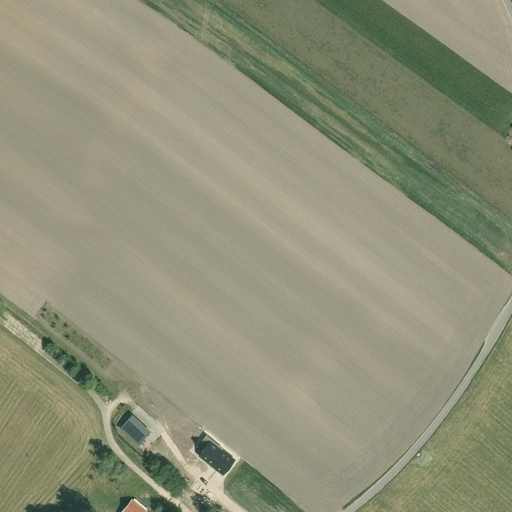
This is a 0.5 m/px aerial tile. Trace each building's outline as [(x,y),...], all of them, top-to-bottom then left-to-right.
[(150,432),(143,426),(141,429),(130,419),(122,427),(139,443),(150,432)] [(203,451),(199,455),(222,474),(229,465),(230,466),(234,460),(222,450),(223,448),(217,444),(216,445),(215,445),(211,441),(205,448),(204,447),(202,450),(203,451)] [(237,459),(228,471),(251,490),(261,478),(237,459)] [(268,496),(261,503),(269,511),(298,511),(270,484),(263,491),(268,496)] [(133,501),(124,511),(123,511),(145,511),(146,511),(133,501)]
